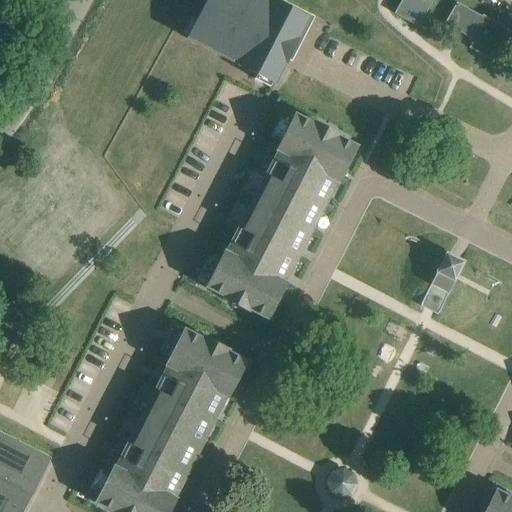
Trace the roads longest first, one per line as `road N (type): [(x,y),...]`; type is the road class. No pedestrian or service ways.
road 1 (residential): [(511,254),(380,187),(366,189),(195,511)]
road 2 (unknown): [(223,154),(135,111),(4,386),(84,425)]
road 3 (residential): [(253,96),(46,511)]
road 4 (residential): [(508,157),(300,58)]
road 5 (unclassified): [(0,130),(81,0)]
